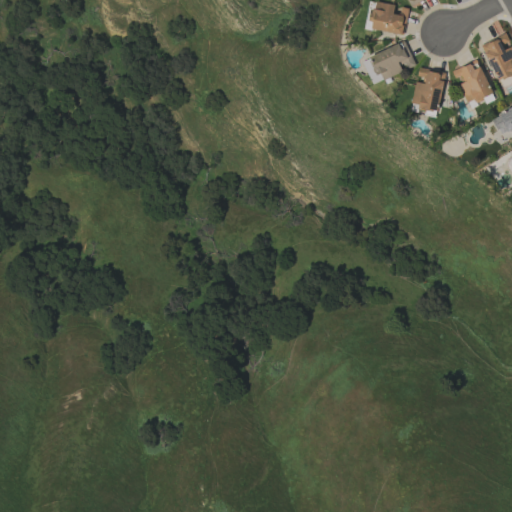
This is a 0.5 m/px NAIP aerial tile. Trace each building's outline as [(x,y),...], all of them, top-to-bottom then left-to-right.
[(396,6),(372,1),(367,29),(403,35),(408,9),(396,7),(396,6)] [(511,73),(511,47),(506,34),(480,45),(496,80),(511,73)] [(414,65),(404,41),(361,60),(372,85),(403,71),(414,65)] [(467,104),(490,93),(475,61),(452,72),(456,81),(457,81),(467,104)] [(414,80),(411,107),(438,110),(442,72),(417,70),(416,80),(414,80)] [(511,133),(511,106),(490,116),(499,135),(511,130),(511,133)]
